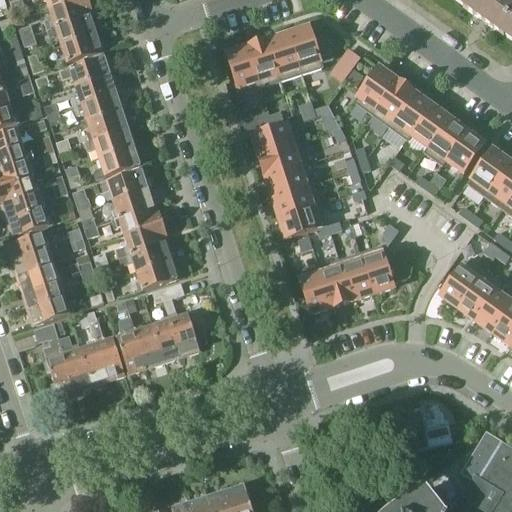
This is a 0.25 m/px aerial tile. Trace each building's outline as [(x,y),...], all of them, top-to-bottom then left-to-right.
[(44,0),(45,4),(48,3),(50,12),(86,0),(44,0)] [(86,0),(50,12),(54,21),(44,24),(47,32),(92,18),(89,10),(91,10),(88,0),(86,0)] [(511,6),(503,0),(450,0),(452,1),(452,0),(453,0),(464,7),(463,8),(504,38),(505,36),(511,41),(511,6)] [(22,1),(10,5),(13,14),(24,10),(22,1)] [(98,36),(92,18),(47,32),(50,41),(59,38),(62,48),(98,36)] [(9,32),(11,38),(16,37),(10,20),(0,23),(0,29),(2,34),(9,32)] [(19,32),(22,41),(33,37),(30,28),(19,32)] [(289,37),(302,78),(323,71),(310,30),(289,37)] [(104,55),(98,36),(62,48),(65,58),(63,58),(66,67),(104,55)] [(16,37),(11,38),(8,39),(14,57),(22,54),(16,37)] [(33,37),(22,41),(25,50),(36,46),(33,37)] [(302,78),(289,37),(268,44),(281,85),(302,78)] [(281,85),(268,44),(247,50),(261,91),(281,85)] [(239,98),(261,91),(247,50),(226,57),(239,98)] [(349,53),(339,68),(348,75),(359,61),(349,53)] [(14,57),(19,72),(26,69),(27,69),(22,54),(14,57)] [(36,56),(27,59),(33,78),(45,74),(42,64),(39,65),(36,56)] [(73,81),(76,90),(112,78),(106,60),(68,72),(71,81),(73,81)] [(353,105),(371,119),(397,84),(378,70),(353,105)] [(347,83),(356,90),(363,80),(354,73),(347,83)] [(20,89),(31,86),(28,77),(17,80),(20,89)] [(50,88),(47,78),(35,82),(38,92),(50,88)] [(70,101),(73,110),(118,96),(112,78),(76,90),(79,98),(70,101)] [(371,119),(389,131),(414,96),(397,84),(371,119)] [(34,94),(31,86),(20,89),(23,98),(34,94)] [(10,101),(7,94),(0,95),(0,113),(10,110),(7,101),(10,101)] [(76,119),(85,117),(88,126),(124,114),(118,96),(73,110),(76,119)] [(411,138),(432,109),(414,96),(389,131),(407,144),(411,138)] [(302,117),(313,113),(311,105),(299,109),(302,117)] [(44,110),(47,119),(59,115),(56,106),(44,110)] [(328,108),(313,113),(315,121),(321,119),(332,115),(328,108)] [(27,112),(30,121),(31,122),(42,118),(39,109),(27,112)] [(428,151),(449,121),(432,109),(411,138),(427,150),(428,151)] [(10,110),(0,113),(0,130),(17,125),(15,117),(13,118),(10,110)] [(302,117),(303,122),(304,124),(315,121),(313,113),(302,117)] [(130,131),(124,114),(88,126),(91,135),(86,136),(89,145),(92,144),(130,131)] [(61,124),(59,115),(47,119),(50,127),(61,124)] [(260,130),(272,126),(269,119),(268,115),(257,119),(260,130)] [(269,119),(272,126),(283,123),(281,115),(269,119)] [(467,134),(449,121),(428,151),(427,150),(423,156),(442,170),(446,164),(446,163),(467,134)] [(47,132),(44,122),(32,126),(35,136),(47,132)] [(300,146),(293,125),(252,138),(259,160),(300,146)] [(0,137),(0,156),(23,149),(20,140),(22,139),(19,131),(0,137)] [(136,149),(130,131),(92,144),(89,145),(84,146),(87,156),(97,153),(100,161),(136,149)] [(346,143),(341,132),(333,135),(339,146),(346,143)] [(464,176),(485,147),(467,134),(446,163),(446,164),(464,176)] [(56,146),(59,155),(71,151),(68,142),(56,146)] [(40,150),(43,159),(55,156),(51,146),(40,150)] [(300,146),(259,160),(266,180),(307,167),(300,146)] [(25,157),(23,149),(0,156),(0,173),(30,164),(28,156),(25,157)] [(142,168),(136,149),(100,161),(103,171),(101,171),(104,181),(142,168)] [(359,164),(367,162),(363,150),(355,153),(359,164)] [(73,160),(71,151),(59,155),(62,164),(73,160)] [(510,165),(492,152),(466,187),(485,200),(510,165)] [(55,156),(43,159),(46,168),(57,164),(55,156)] [(394,161),(389,167),(399,174),(404,167),(394,161)] [(349,176),(357,173),(353,162),(345,164),(349,176)] [(367,162),(359,164),(363,176),(370,174),(367,162)] [(33,171),(30,164),(0,173),(0,191),(33,180),(30,172),(33,171)] [(511,166),(510,165),(485,200),(502,213),(511,199),(511,166)] [(272,201),(313,188),(307,167),(266,180),(272,201)] [(77,168),(65,172),(71,191),(83,187),(77,168)] [(100,197),(109,194),(109,195),(111,194),(114,203),(149,191),(143,173),(97,188),(100,197)] [(357,173),(349,176),(353,187),(361,185),(357,173)] [(51,182),(54,191),(65,188),(62,179),(51,182)] [(425,192),(429,186),(419,179),(415,185),(425,192)] [(36,189),(33,180),(0,191),(0,201),(2,208),(40,196),(37,188),(36,189)] [(429,186),(425,192),(434,199),(439,192),(429,186)] [(65,188),(54,191),(57,200),(68,196),(65,188)] [(279,221),(320,208),(313,188),(272,201),(279,221)] [(155,209),(149,191),(114,203),(117,213),(115,213),(117,221),(155,209)] [(72,195),(78,214),(91,210),(88,201),(87,201),(84,192),(72,195)] [(366,201),(363,194),(352,197),(354,205),(366,201)] [(2,208),(7,224),(43,212),(41,204),(42,204),(40,196),(2,208)] [(511,199),(502,213),(511,219),(511,199)] [(286,243),(308,236),(327,230),(320,208),(279,221),(286,243)] [(59,213),(63,225),(76,221),(72,209),(59,213)] [(158,218),(155,209),(117,221),(120,230),(123,229),(126,239),(163,227),(160,217),(158,218)] [(468,224),(473,217),(463,210),(458,217),(468,224)] [(43,212),(7,224),(13,243),(53,228),(50,219),(46,221),(43,212)] [(483,224),(473,217),(468,224),(478,231),(483,224)] [(81,223),(84,232),(96,228),(93,219),(81,223)] [(65,229),(71,246),(83,242),(77,225),(65,229)] [(339,226),(328,229),(331,237),(342,233),(339,226)] [(129,257),(167,245),(164,236),(166,236),(163,227),(126,239),(129,248),(120,251),(122,259),(129,257)] [(399,234),(390,227),(383,236),(387,251),(399,234)] [(99,238),(96,228),(84,232),(87,242),(99,238)] [(331,237),(328,229),(317,233),(319,241),(331,237)] [(493,242),(503,249),(508,242),(498,236),(493,242)] [(7,248),(12,265),(52,252),(50,243),(46,245),(43,237),(7,248)] [(309,241),(298,244),(301,256),(313,252),(309,241)] [(83,242),(71,246),(74,254),(86,251),(83,242)] [(511,245),(508,242),(503,249),(511,255),(511,245)] [(137,275),(173,263),(167,245),(129,257),(122,259),(125,268),(134,265),(137,275)] [(496,260),(500,253),(490,246),(483,256),(493,263),(496,260)] [(373,297),(394,290),(393,286),(410,281),(412,270),(389,252),(383,254),(381,249),(360,256),(373,297)] [(12,265),(18,281),(54,269),(51,261),(55,259),(52,252),(12,265)] [(500,253),(496,260),(505,267),(510,260),(500,253)] [(93,259),(96,268),(108,264),(105,255),(93,259)] [(352,304),(373,297),(360,256),(339,263),(352,304)] [(179,282),(173,263),(137,275),(140,283),(138,284),(141,294),(179,282)] [(352,304),(339,263),(319,270),(332,310),(352,304)] [(465,263),(440,298),(458,311),(479,282),(480,283),(484,277),(465,263)] [(93,274),(90,264),(78,268),(82,278),(93,274)] [(108,264),(96,268),(99,278),(111,273),(108,264)] [(18,281),(23,297),(61,284),(59,277),(57,277),(54,269),(18,281)] [(332,310),(319,270),(297,277),(310,317),(332,310)] [(96,282),(93,274),(82,278),(84,286),(96,282)] [(479,282),(458,311),(476,324),(497,295),(480,283),(479,282)] [(63,291),(61,284),(23,297),(28,313),(65,301),(62,292),(63,291)] [(108,305),(115,302),(109,284),(102,286),(108,305)] [(188,317),(179,320),(178,320),(172,302),(185,298),(181,286),(162,292),(166,304),(171,320),(183,358),(198,354),(197,352),(199,351),(199,349),(201,349),(199,340),(209,337),(204,323),(207,323),(204,314),(189,319),(188,317)] [(156,307),(166,304),(162,292),(152,295),(156,307)] [(511,305),(497,295),(476,324),(493,337),(511,310),(511,305)] [(89,300),(92,310),(104,306),(101,296),(89,300)] [(67,309),(65,301),(28,313),(33,329),(71,316),(69,308),(67,309)] [(129,316),(137,313),(133,302),(125,304),(129,315),(129,316)] [(148,370),(135,332),(134,330),(129,316),(129,315),(125,304),(117,307),(126,337),(116,340),(127,375),(129,374),(130,376),(148,370)] [(511,310),(493,337),(511,349),(511,347),(511,310)] [(90,328),(95,344),(109,383),(121,380),(120,377),(123,376),(112,342),(104,345),(98,325),(97,325),(94,314),(87,317),(90,328)] [(82,331),(90,328),(87,317),(79,319),(82,331)] [(165,364),(183,358),(171,320),(162,323),(163,326),(153,329),(165,364)] [(61,325),(54,327),(58,338),(65,336),(61,325)] [(60,399),(76,394),(73,385),(63,355),(59,343),(58,338),(54,327),(44,330),(48,341),(52,340),(54,346),(43,350),(57,397),(59,397),(60,399)] [(153,329),(143,332),(142,328),(134,330),(135,332),(148,370),(165,364),(153,329)] [(73,385),(76,394),(93,389),(92,385),(81,352),(80,352),(78,348),(72,350),(69,340),(59,343),(63,355),(73,385)] [(92,385),(93,389),(109,383),(95,344),(88,347),(89,349),(81,352),(92,385)] [(423,405),(421,406),(421,410),(404,414),(414,455),(454,445),(448,422),(453,420),(452,418),(451,415),(449,413),(447,411),(445,409),(442,408),(440,406),(437,405),(435,405),(432,404),(429,404),(426,404),(423,405)] [(511,511),(511,448),(488,434),(462,475),(473,482),(476,477),(506,497),(500,505),(508,511),(507,511),(511,511)] [(507,511),(508,511),(500,505),(506,497),(476,477),(473,482),(463,498),(470,502),(463,511),(443,511),(428,492),(422,494),(416,497),(410,500),(405,503),(399,507),(394,511),(392,511),(507,511)] [(225,494),(230,511),(251,511),(244,490),(242,490),(242,489),(225,494)] [(230,511),(225,494),(207,500),(210,511),(230,511)] [(210,511),(207,500),(190,506),(191,511),(210,511)]
